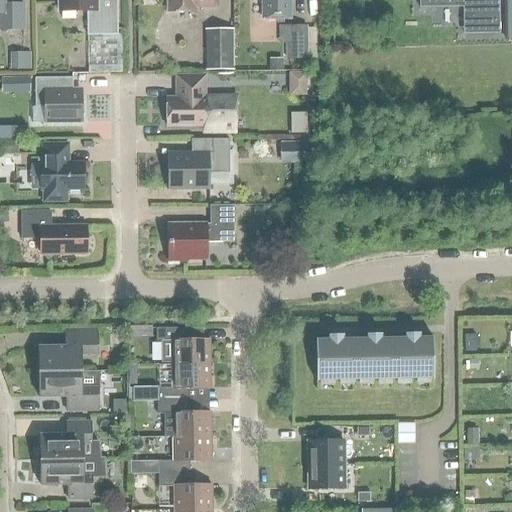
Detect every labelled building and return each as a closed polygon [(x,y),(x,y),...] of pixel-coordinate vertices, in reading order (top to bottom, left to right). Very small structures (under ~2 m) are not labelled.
[(0,0),(0,30),(23,30),(23,3),(10,4),(10,0),(0,0)] [(86,34),(116,34),(115,0),(57,0),(58,11),(86,10),(86,34)] [(166,0),(167,11),(195,11),(195,7),(217,7),(216,0),(166,0)] [(261,0),(261,18),(289,18),(289,0),(261,0)] [(499,0),(418,0),(419,7),(462,7),(463,18),(499,17),(499,0)] [(290,42),(285,42),(286,58),(306,58),(306,26),(289,26),(290,42)] [(232,69),(231,29),(205,30),(206,70),(232,69)] [(30,70),(30,52),(10,52),(10,70),(30,70)] [(282,59),(269,59),(269,71),(282,71),(282,59)] [(290,75),(290,95),(304,95),(304,74),(290,75)] [(203,76),(176,76),(176,98),(166,98),(166,126),(201,126),(201,135),(236,134),(235,97),(204,98),(203,76)] [(34,106),(43,106),(43,122),(81,121),(81,96),(72,96),(72,77),(34,78),(34,106)] [(228,139),(190,139),(190,153),(167,153),(167,151),(166,152),(166,190),(168,190),(168,188),(207,188),(207,190),(208,190),(208,173),(228,173),(228,139)] [(0,155),(18,155),(18,141),(0,140),(0,155)] [(298,142),(279,142),(280,163),(298,163),(298,142)] [(66,193),(82,193),(82,163),(66,163),(66,157),(67,157),(67,143),(41,143),(42,163),(40,163),(41,190),(42,190),(42,202),(66,201),(66,193)] [(167,224),(167,260),(187,260),(187,257),(204,257),(204,259),(205,259),(205,242),(233,241),(232,205),(208,205),(209,224),(167,224)] [(82,226),(49,227),(49,211),(20,211),(20,238),(39,238),(39,245),(39,246),(36,249),(47,260),(54,254),(55,253),(83,253),(82,226)] [(305,237),(304,219),(288,219),(288,237),(305,237)] [(130,327),(130,337),(139,337),(139,327),(130,327)] [(155,341),(160,341),(161,362),(171,362),(171,364),(209,364),(208,340),(186,340),(186,328),(155,328),(155,341)] [(37,371),(79,371),(79,354),(96,354),(96,329),(64,330),(65,346),(37,346),(39,363),(39,371),(37,371)] [(317,382),(317,381),(432,379),(432,380),(433,380),(432,337),(431,337),(431,338),(418,339),(418,335),(419,335),(419,334),(404,334),(404,335),(405,335),(405,339),(380,339),(380,336),(381,336),(381,334),(366,335),(366,336),(367,336),(367,340),(342,340),(342,336),(343,336),(343,335),(327,335),(327,337),(329,337),(329,340),(316,340),(316,339),(315,339),(315,382),(317,382)] [(463,342),(464,351),(476,351),(476,335),(464,335),(463,342)] [(478,359),(469,360),(469,370),(474,370),(478,369),(478,359)] [(209,388),(209,364),(171,364),(171,365),(158,365),(158,388),(156,388),(156,401),(187,400),(187,388),(209,388)] [(79,371),(37,371),(38,372),(39,372),(39,380),(38,397),(65,396),(66,411),(97,410),(97,387),(95,373),(98,373),(98,372),(79,372),(79,371)] [(156,387),(132,387),(132,388),(132,401),(156,401),(156,388),(156,387)] [(163,437),(172,437),(210,436),(210,412),(187,412),(187,400),(156,401),(156,415),(162,415),(163,437)] [(39,460),(41,460),(102,459),(102,458),(100,458),(97,441),(90,441),(89,421),(66,422),(66,434),(38,435),(40,451),(41,459),(39,459),(39,460)] [(414,444),(414,424),(397,424),(397,444),(414,444)] [(368,427),(356,427),(356,436),(368,436),(368,427)] [(477,429),(466,429),(466,445),(477,445),(477,429)] [(210,436),(172,437),(172,461),(157,461),(157,473),(188,473),(188,461),(210,460),(210,436)] [(343,442),(307,442),(307,466),(343,466),(343,442)] [(463,449),(463,461),(478,461),(478,449),(463,449)] [(67,499),(91,498),(90,477),(103,477),(102,459),(41,460),(41,468),(39,485),(67,484),(67,499)] [(130,474),(139,474),(139,461),(130,461),(130,474)] [(343,489),(343,466),(307,466),(308,490),(343,489)] [(188,473),(157,473),(158,486),(173,486),(173,509),(211,509),(211,485),(188,485),(188,473)] [(464,491),(463,505),(472,505),(473,491),(464,491)] [(357,493),(357,502),(369,502),(369,493),(357,493)]
